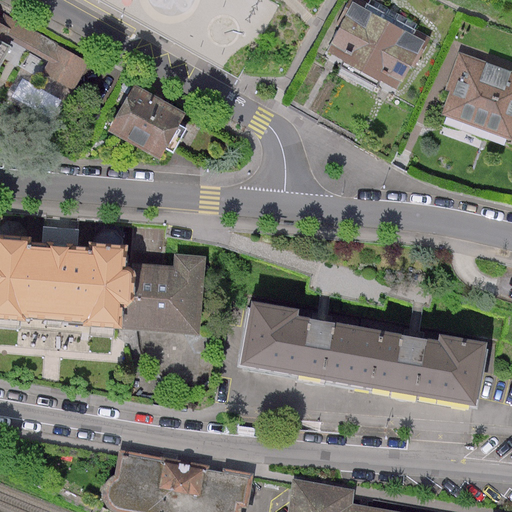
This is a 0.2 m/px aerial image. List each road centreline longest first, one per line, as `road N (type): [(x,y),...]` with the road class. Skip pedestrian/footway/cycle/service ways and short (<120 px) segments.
road 1 (residential): [(0,405),(197,440),(511,464)]
road 2 (residential): [(284,204),(284,158),(271,129),(43,0)]
road 3 (residential): [(284,204),(0,181)]
road 4 (residential): [(511,235),(284,204)]
